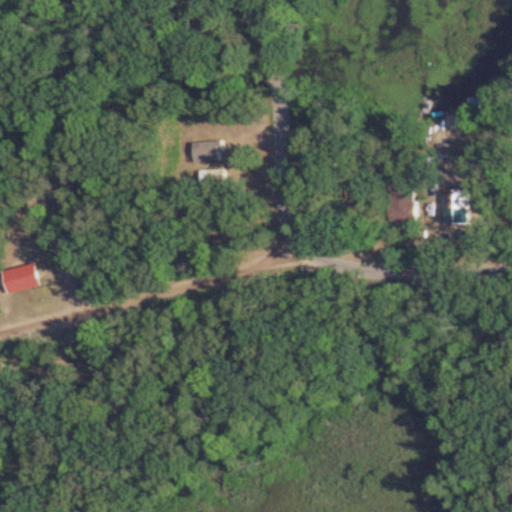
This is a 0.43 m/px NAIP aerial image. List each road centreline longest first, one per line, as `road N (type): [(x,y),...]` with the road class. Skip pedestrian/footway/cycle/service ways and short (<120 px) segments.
road 1 (residential): [(0,322),(124,290),(283,228),(353,243),(487,242),(511,232)]
road 2 (residential): [(283,228),(280,85)]
